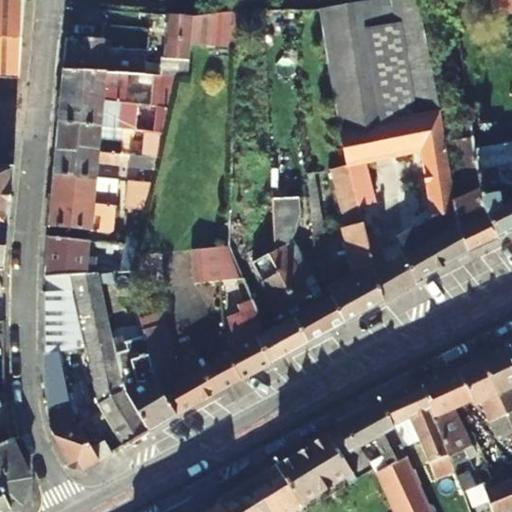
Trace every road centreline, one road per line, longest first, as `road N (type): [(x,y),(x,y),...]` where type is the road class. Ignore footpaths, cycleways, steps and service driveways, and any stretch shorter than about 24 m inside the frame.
road 1 (residential): [(69,511),(32,422),(26,341),(48,0)]
road 2 (tertiary): [(97,511),(511,296)]
